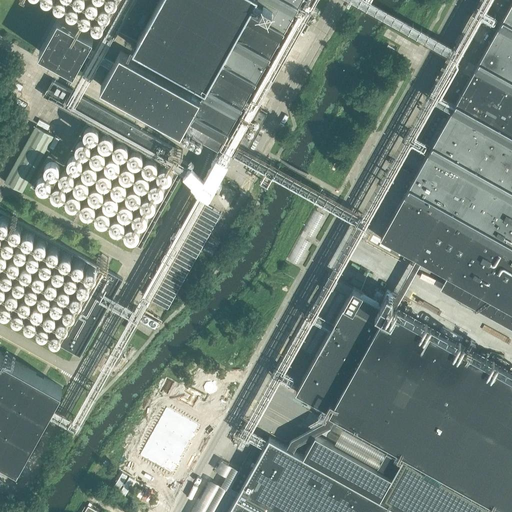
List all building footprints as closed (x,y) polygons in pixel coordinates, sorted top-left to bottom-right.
[(45,0),(115,38),(136,0),(45,0)] [(121,49),(101,85),(182,130),(184,126),(184,127),(219,146),(228,130),(241,137),(239,141),(240,141),(249,146),(268,112),(258,107),(317,0),(159,0),(134,46),(199,83),(194,91),(121,49)] [(285,445),(270,437),(240,490),(236,497),(237,497),(229,511),(511,511),(511,1),(381,238),(417,258),(422,260),(446,274),(511,310),(511,373),(395,308),(402,297),(402,296),(401,296),(397,294),(387,289),(386,289),(380,300),(354,285),(316,354),(297,388),(330,407),(337,411),(408,451),(403,459),(399,459),(388,453),(379,469),(335,445),(315,433),(302,455),(291,449),(285,445)] [(97,30),(62,11),(40,51),(75,70),(97,30)] [(141,247),(188,163),(168,152),(171,145),(53,79),(45,95),(90,120),(65,164),(50,155),(33,186),(141,247)] [(22,191),(54,135),(36,125),(5,181),(22,191)] [(0,309),(81,355),(124,278),(1,210),(0,211),(0,309)] [(213,256),(221,241),(211,235),(203,250),(213,256)] [(0,352),(0,455),(19,466),(63,388),(0,352)] [(169,406),(142,457),(176,475),(203,425),(169,406)]
